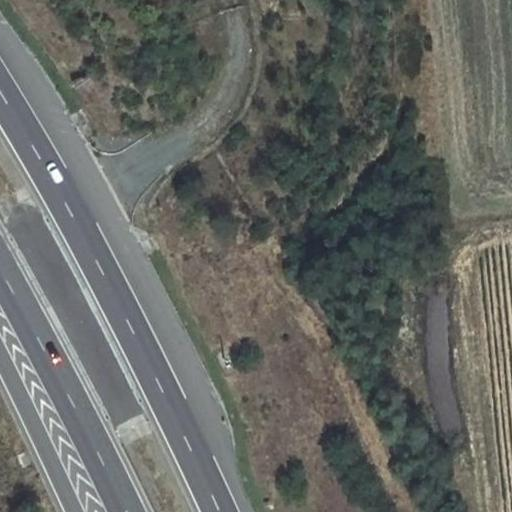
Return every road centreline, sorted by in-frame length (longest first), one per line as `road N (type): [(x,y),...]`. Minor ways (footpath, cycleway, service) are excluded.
road 1 (motorway): [(231,511),(133,308),(0,65)]
road 2 (motorway): [(0,265),(134,511)]
road 3 (motorway): [(0,366),(73,511)]
